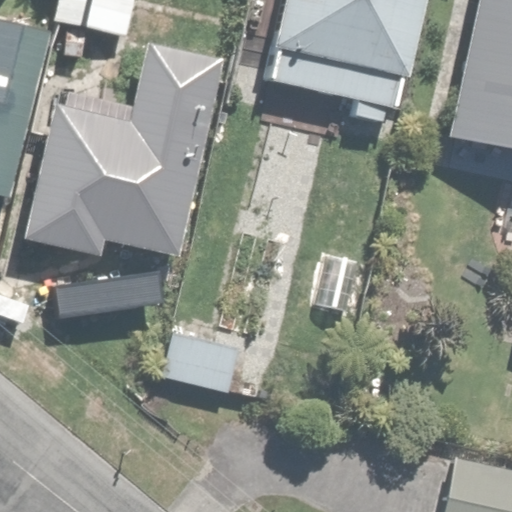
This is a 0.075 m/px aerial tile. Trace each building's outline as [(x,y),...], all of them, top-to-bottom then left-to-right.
[(133,0),(57,0),(53,20),(125,38),(133,0)] [(412,0),(279,0),(263,87),(391,111),(412,0)] [(511,0),(471,0),(442,142),(511,156),(511,0)] [(0,197),(9,199),(38,43),(22,40),(0,35),(0,197)] [(126,127),(45,111),(18,247),(87,261),(91,245),(168,261),(208,60),(143,47),(126,127)] [(511,511),(511,471),(444,465),(439,511),(511,511)]
